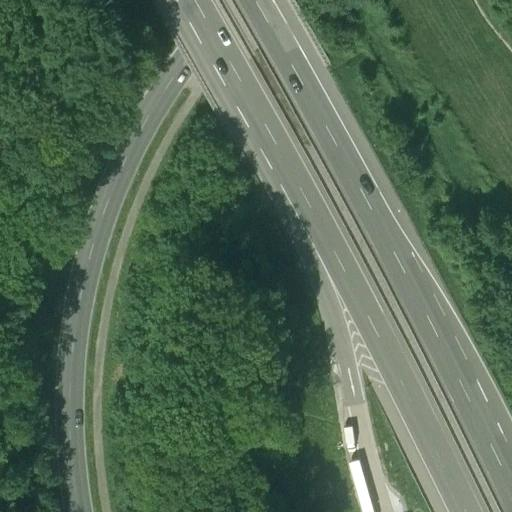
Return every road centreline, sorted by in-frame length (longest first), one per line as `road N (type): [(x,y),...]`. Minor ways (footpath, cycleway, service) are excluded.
road 1 (secondary): [(77,511),(65,408),(76,304),(95,236),(131,145),(163,93),(241,0)]
road 2 (motorway): [(511,481),(253,0)]
road 3 (motorway): [(287,167),(465,511)]
road 4 (motorway): [(287,167),(345,362)]
road 5 (motorway): [(191,0),(287,167)]
